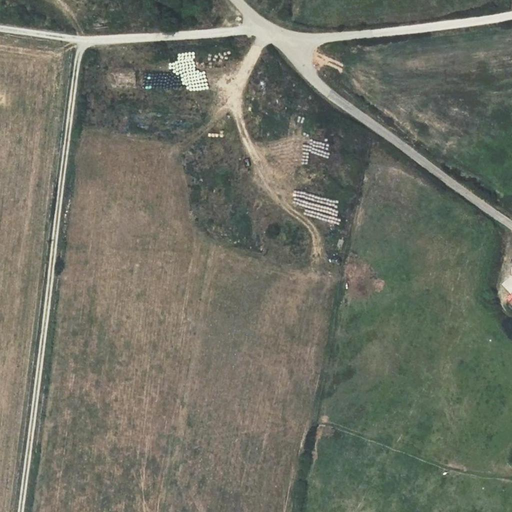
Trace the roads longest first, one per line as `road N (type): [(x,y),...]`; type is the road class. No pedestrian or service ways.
road 1 (track): [(80,41),(21,511)]
road 2 (unclassified): [(289,40),(311,78),(511,226)]
road 3 (unclassified): [(289,40),(253,33),(80,41),(0,29)]
road 4 (unclassified): [(511,16),(289,40)]
